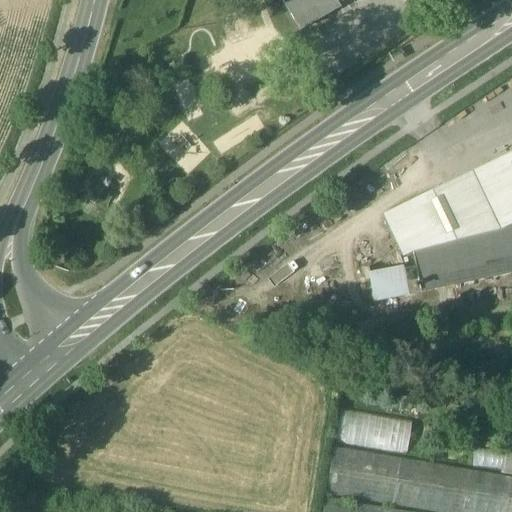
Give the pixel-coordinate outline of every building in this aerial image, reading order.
[(280,0),(299,33),(339,10),(337,6),(345,0),(401,0),(405,6),(415,0),(280,0)] [(511,164),(394,221),(410,253),(412,253),(487,238),(487,237),(511,232),(511,164)] [(511,232),(487,237),(487,238),(412,253),(418,279),(421,291),(422,291),(511,274),(511,232)] [(404,270),(368,277),(372,294),(370,295),(372,304),(422,294),(422,291),(421,291),(418,279),(406,282),(404,270)] [(335,442),(407,455),(412,424),(340,411),(335,442)] [(511,448),(505,447),(501,475),(511,476),(511,448)] [(511,511),(511,478),(333,448),(325,494),(432,511),(511,511)] [(401,511),(324,499),(322,511),(401,511)]
